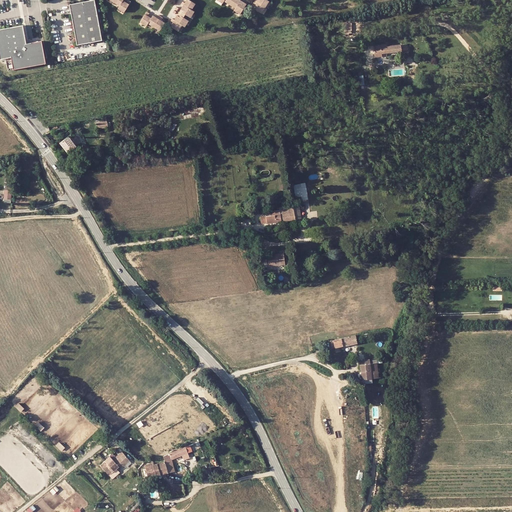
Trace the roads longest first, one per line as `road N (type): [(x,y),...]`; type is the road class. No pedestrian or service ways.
road 1 (primary): [(300,511),(243,400),(122,273),(46,151),(0,96)]
road 2 (residential): [(511,113),(500,158),(457,219),(434,276),(412,374),(420,411),(400,489),(402,511)]
road 3 (track): [(295,359),(317,377),(336,414),(342,511)]
